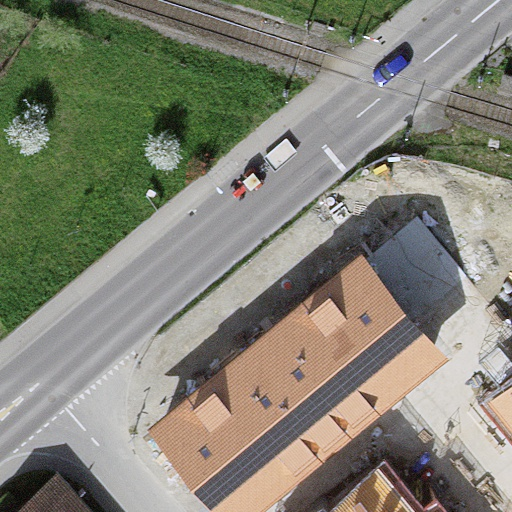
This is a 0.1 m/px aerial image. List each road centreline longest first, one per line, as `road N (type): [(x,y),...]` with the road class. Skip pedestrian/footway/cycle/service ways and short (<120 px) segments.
road 1 (primary): [(42,381),(498,0)]
road 2 (residential): [(42,381),(156,511)]
